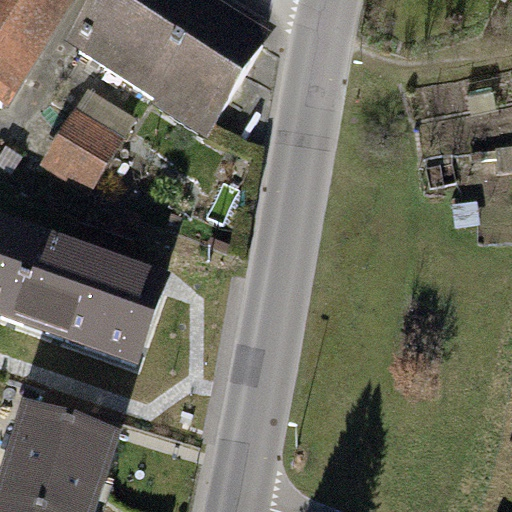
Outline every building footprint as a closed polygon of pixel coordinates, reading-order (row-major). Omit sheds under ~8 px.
[(109,0),(0,0),(0,103),(34,124),(109,0)] [(311,41),(239,0),(142,0),(104,67),(248,150),(311,41)] [(139,147),(88,117),(56,173),(107,202),(139,147)] [(0,235),(0,319),(138,368),(165,293),(0,235)] [(94,511),(116,444),(32,417),(2,511),(94,511)]
